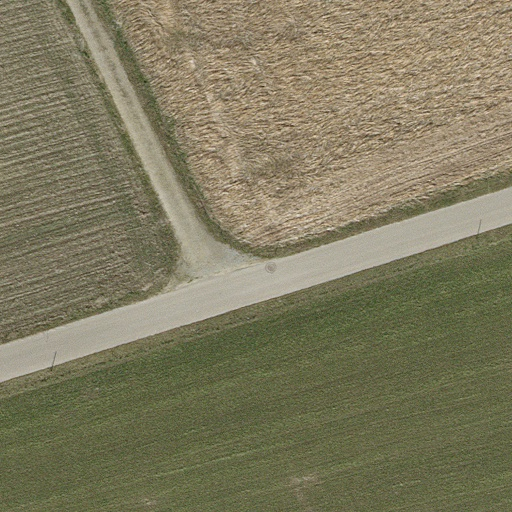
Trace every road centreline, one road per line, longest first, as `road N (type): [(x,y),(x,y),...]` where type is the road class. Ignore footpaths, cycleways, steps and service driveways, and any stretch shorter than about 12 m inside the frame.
road 1 (residential): [(0,373),(511,213)]
road 2 (track): [(90,0),(229,302)]
